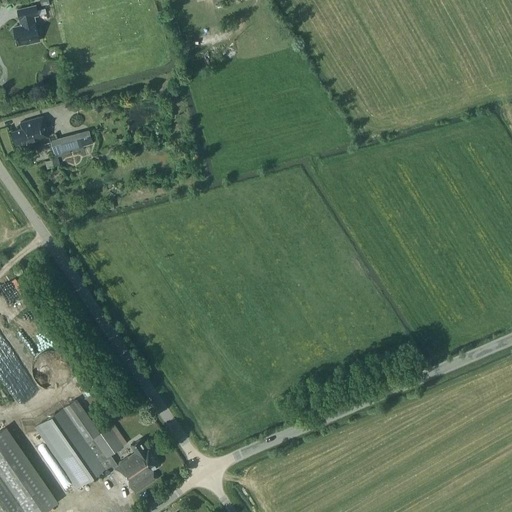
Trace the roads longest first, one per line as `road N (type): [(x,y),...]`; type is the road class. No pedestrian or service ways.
road 1 (unclassified): [(204,471),(0,167)]
road 2 (tertiary): [(204,471),(511,339)]
